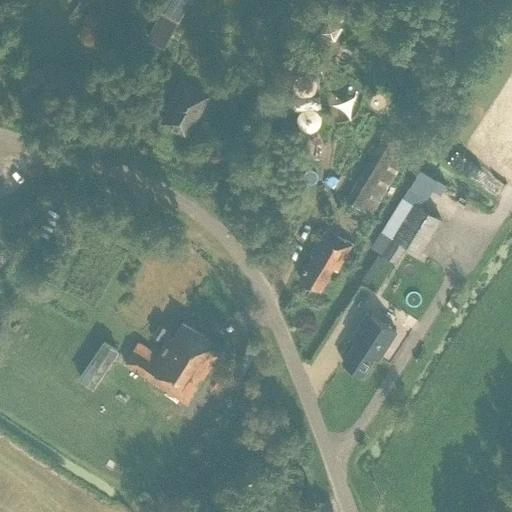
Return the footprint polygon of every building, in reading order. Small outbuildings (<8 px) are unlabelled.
[(188,13),(195,0),(194,0),(163,0),(164,0),(188,13)] [(161,41),(178,12),(165,5),(149,33),(161,41)] [(325,68),(339,44),(318,32),(304,55),(325,68)] [(20,91),(57,77),(51,60),(13,73),(20,91)] [(200,89),(182,79),(169,102),(172,104),(163,121),(185,133),(194,116),(196,117),(209,94),(205,92),(206,90),(201,87),(200,89)] [(371,212),(412,143),(388,129),(346,198),(371,212)] [(262,157),(247,148),(240,158),(255,168),(262,157)] [(421,254),(442,219),(419,204),(424,195),(410,186),(373,246),(397,261),(407,245),(421,254)] [(352,242),(326,227),(310,253),(313,255),(307,265),(305,263),(303,267),(305,268),(299,277),(320,289),(333,267),(337,269),(353,243),(352,242)] [(363,318),(380,292),(369,285),(352,312),(363,318)] [(150,343),(102,313),(82,345),(112,363),(105,374),(134,391),(148,368),(138,362),(150,343)] [(394,329),(378,318),(372,328),(360,321),(350,338),(355,341),(342,360),(363,373),(375,354),(379,356),(389,340),(388,339),(394,329)]
